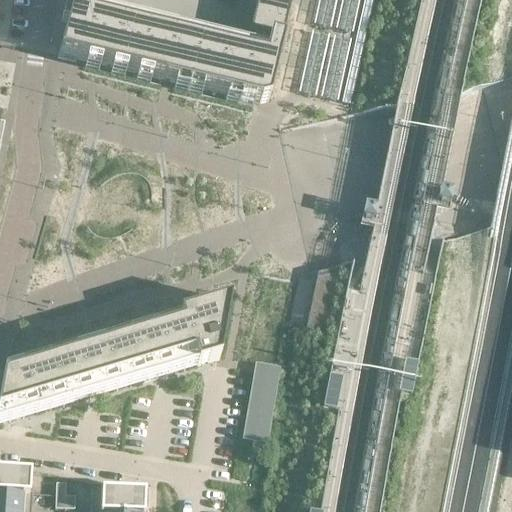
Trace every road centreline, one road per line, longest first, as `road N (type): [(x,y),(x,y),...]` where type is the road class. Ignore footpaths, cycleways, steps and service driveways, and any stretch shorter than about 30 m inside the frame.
road 1 (residential): [(43,0),(23,130),(26,171),(0,271)]
road 2 (residential): [(188,511),(192,478),(0,446)]
